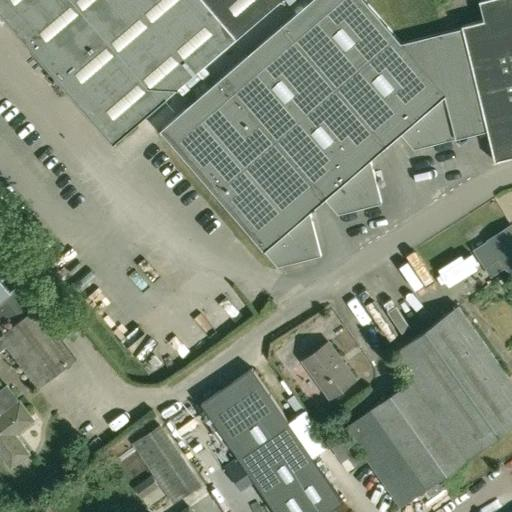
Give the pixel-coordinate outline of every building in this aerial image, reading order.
[(238,38),(204,0),(0,0),(0,11),(114,144),(238,38)] [(339,213),(382,202),(371,159),(401,133),(415,148),(458,137),(457,133),(487,126),(496,161),(511,156),(511,0),(479,0),(481,5),(484,20),(463,25),(463,27),(402,43),(365,0),(312,0),(161,130),(278,265),(321,255),(311,211),(326,198),(339,213)] [(282,0),(204,0),(238,38),(282,0)] [(511,223),(487,239),(488,242),(474,251),(485,267),(491,277),(505,268),(509,275),(511,272),(511,223)] [(93,262),(79,274),(99,299),(114,286),(93,262)] [(0,300),(11,292),(11,291),(0,277),(0,300)] [(20,284),(11,291),(11,292),(0,300),(0,352),(7,347),(39,388),(77,359),(20,284)] [(394,352),(413,379),(470,458),(511,427),(511,381),(458,306),(394,352)] [(330,397),(356,378),(329,342),(303,360),(330,397)] [(254,479),(275,511),(329,511),(333,509),(343,502),(341,499),(311,454),(253,367),(202,403),(238,456),(225,464),(241,488),(254,479)] [(470,458),(413,379),(345,427),(402,507),(470,458)] [(0,453),(11,468),(30,453),(16,434),(35,420),(8,385),(0,390),(0,453)] [(161,425),(134,444),(174,503),(202,485),(161,425)] [(328,439),(343,460),(348,456),(356,467),(365,460),(342,427),(334,433),(334,434),(328,439)]
